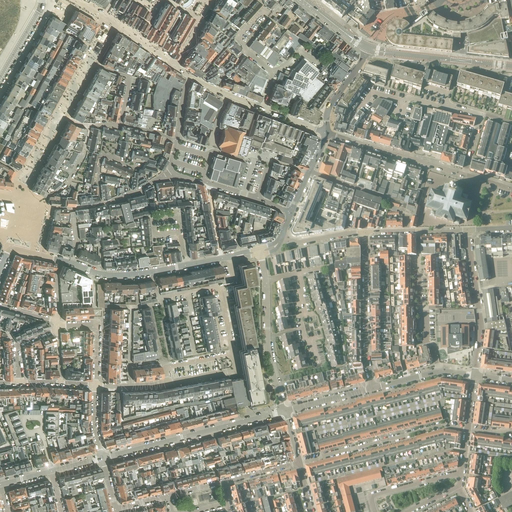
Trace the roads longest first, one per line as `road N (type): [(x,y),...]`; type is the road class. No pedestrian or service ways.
road 1 (residential): [(464,175),(482,115),(372,92),(364,104),(342,88)]
road 2 (residential): [(129,386),(130,307),(220,285),(225,313)]
road 3 (residential): [(100,458),(284,411)]
road 4 (residential): [(298,462),(442,424),(468,428)]
road 5 (residential): [(284,411),(267,349),(260,251)]
road 6 (residential): [(373,388),(364,231)]
road 7 (residential): [(325,133),(464,175)]
road 8 (tertiary): [(511,65),(368,47)]
road 9 (residential): [(418,230),(418,302),(438,371)]
road 10 (residential): [(175,139),(189,76),(259,107)]
road 11 (residential): [(187,265),(111,275),(55,259)]
road 12 (residential): [(129,386),(233,371),(233,354)]
